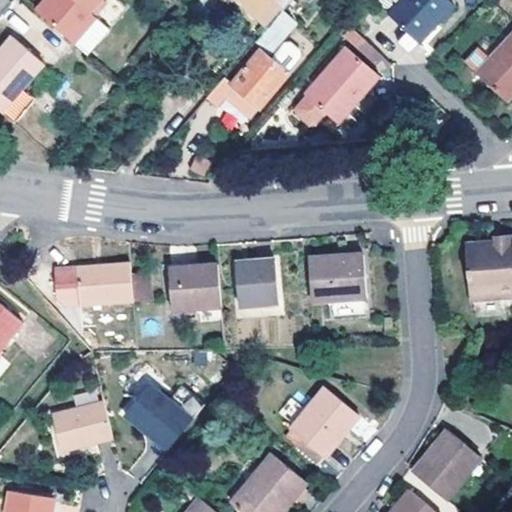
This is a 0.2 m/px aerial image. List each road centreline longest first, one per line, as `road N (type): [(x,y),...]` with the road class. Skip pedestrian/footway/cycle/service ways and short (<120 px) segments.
road 1 (tertiary): [(21,192),(155,210),(411,194)]
road 2 (residential): [(411,194),(422,398),(384,470),(343,511)]
